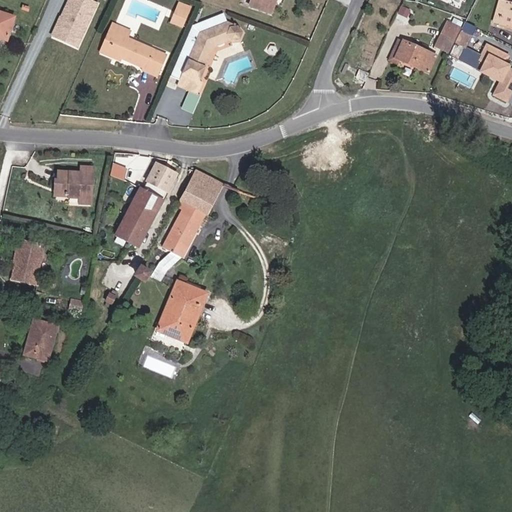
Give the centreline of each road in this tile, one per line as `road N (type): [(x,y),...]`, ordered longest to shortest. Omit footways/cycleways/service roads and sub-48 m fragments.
road 1 (unclassified): [(321,117),(232,151),(0,128)]
road 2 (unclassified): [(511,130),(447,106),(385,101),(321,117)]
road 3 (unknown): [(194,147),(182,185),(118,287)]
road 4 (unclassified): [(368,0),(321,117)]
